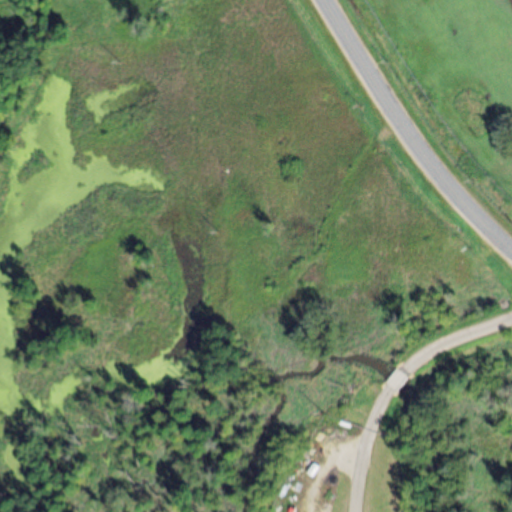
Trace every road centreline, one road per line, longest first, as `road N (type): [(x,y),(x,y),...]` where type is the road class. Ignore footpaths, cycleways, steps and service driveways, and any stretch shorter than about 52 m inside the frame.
road 1 (tertiary): [(325,0),(419,153),(511,251)]
road 2 (residential): [(358,511),(367,439),(390,387),(428,352),(511,318)]
